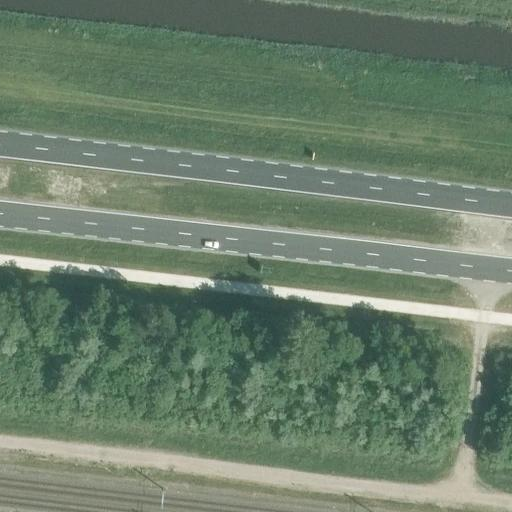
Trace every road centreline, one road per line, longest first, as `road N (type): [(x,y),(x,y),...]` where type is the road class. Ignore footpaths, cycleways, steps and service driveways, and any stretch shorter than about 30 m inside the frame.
road 1 (track): [(511,503),(0,442)]
road 2 (primary): [(511,206),(0,147)]
road 3 (primary): [(0,217),(511,274)]
road 4 (track): [(457,497),(479,318)]
